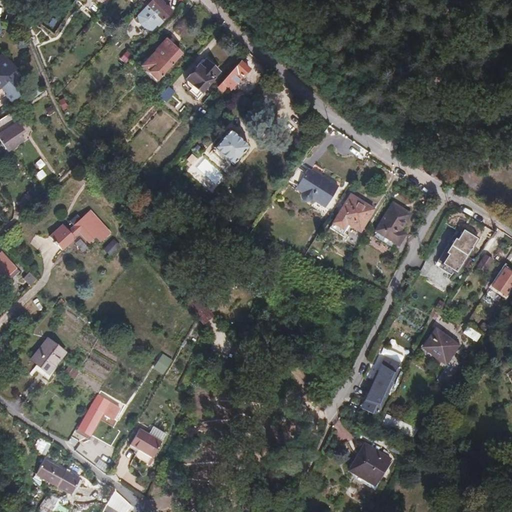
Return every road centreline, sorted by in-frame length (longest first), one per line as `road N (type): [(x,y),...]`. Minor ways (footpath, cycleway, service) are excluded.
road 1 (unclassified): [(448,193),(330,414)]
road 2 (residential): [(369,141),(207,0)]
road 3 (unclassified): [(0,396),(118,486)]
road 4 (track): [(330,414),(316,412),(289,366),(219,334)]
